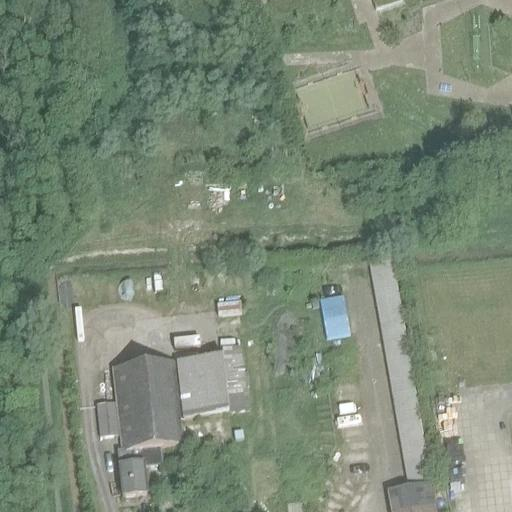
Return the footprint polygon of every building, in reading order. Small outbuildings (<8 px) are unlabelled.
[(260,8),(257,0),(246,0),(250,11),(260,8)] [(401,3),(399,0),(371,0),(375,12),(401,3)] [(369,275),(392,271),(390,260),(367,264),(369,275)] [(369,275),(370,286),(394,282),(392,271),(369,275)] [(372,297),(396,293),(394,282),(370,286),(372,297)] [(248,292),(221,293),(222,315),(249,314),(248,292)] [(372,297),(374,307),(398,303),(396,293),(372,297)] [(353,337),(348,298),(325,301),(330,340),(353,337)] [(376,318),(400,314),(398,303),(374,307),(376,318)] [(376,318),(378,329),(401,325),(400,314),(376,318)] [(380,340),(403,336),(401,325),(378,329),(380,340)] [(380,340),(382,351),(405,347),(403,336),(380,340)] [(384,362),(407,358),(405,347),(382,351),(384,362)] [(227,415),(249,413),(247,394),(245,392),(240,350),(220,352),(221,359),(175,364),(181,422),(228,417),(227,415)] [(384,362),(386,373),(409,369),(407,358),(384,362)] [(160,450),(182,448),(172,365),(111,372),(115,406),(95,408),(99,441),(119,439),(120,453),(116,454),(117,468),(120,501),(146,498),(143,471),(162,468),(160,450)] [(388,384),(411,380),(409,369),(386,373),(388,384)] [(388,384),(390,395),(413,390),(411,380),(388,384)] [(391,405),(415,401),(413,390),(390,395),(391,405)] [(391,405),(393,416),(417,412),(415,401),(391,405)] [(395,427),(419,423),(417,412),(393,416),(395,427)] [(395,427),(397,438),(421,434),(419,423),(395,427)] [(399,449),(422,445),(421,434),(397,438),(399,449)] [(399,449),(401,460),(424,456),(422,445),(399,449)] [(403,471),(426,467),(424,456),(401,460),(403,471)] [(403,471),(405,482),(428,478),(426,467),(403,471)] [(405,482),(407,493),(430,488),(428,478),(405,482)] [(434,511),(430,488),(407,493),(385,496),(387,511),(434,511)]
